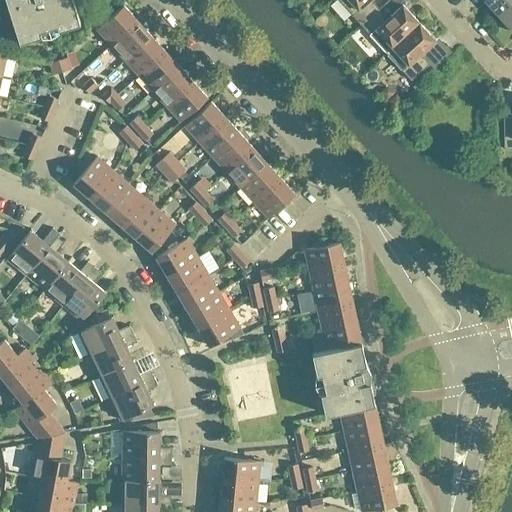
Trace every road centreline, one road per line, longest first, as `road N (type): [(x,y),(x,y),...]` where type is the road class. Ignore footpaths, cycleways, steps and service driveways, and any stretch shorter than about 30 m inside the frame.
road 1 (residential): [(191,511),(187,412),(139,295),(66,216),(0,184)]
road 2 (tertiary): [(362,201),(170,0)]
road 3 (tertiary): [(480,339),(461,304),(362,201)]
road 4 (tertiary): [(362,201),(381,248),(443,347)]
road 5 (residential): [(460,511),(487,372)]
road 6 (residential): [(451,378),(444,511)]
